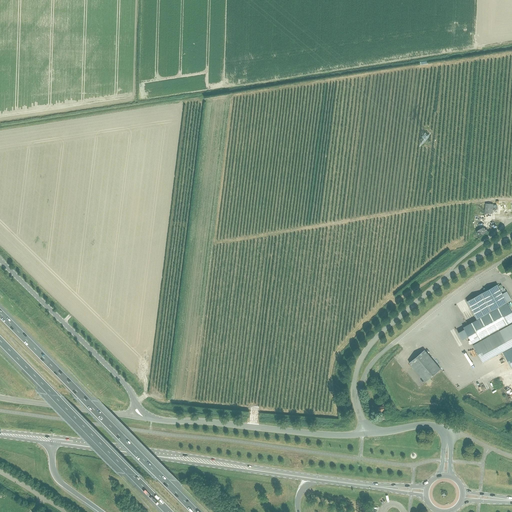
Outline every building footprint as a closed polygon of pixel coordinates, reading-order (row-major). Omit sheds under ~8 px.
[(496,201),(496,212),(502,213),(503,208),(506,208),(506,201),(496,201)] [(492,213),(493,204),(485,204),(485,213),(492,213)] [(486,232),(491,228),(488,224),(483,227),(486,232)] [(511,369),(511,311),(507,303),(511,300),(507,292),(503,294),(497,285),(467,302),(477,320),(463,327),(465,329),(458,333),(462,340),(468,336),(470,340),(472,343),(473,345),(483,362),(502,352),(511,369)] [(464,317),(462,313),(467,310),(462,300),(454,303),(462,318),(464,317)] [(425,382),(441,369),(425,350),(409,363),(425,382)]
